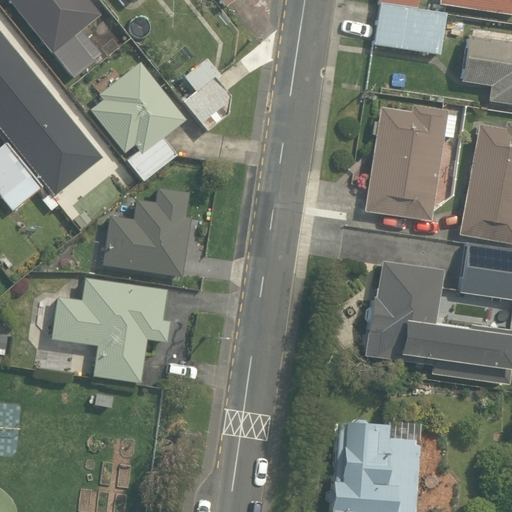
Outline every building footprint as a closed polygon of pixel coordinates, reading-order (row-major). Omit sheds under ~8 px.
[(95,0),(1,0),(66,78),(102,49),(84,27),(104,10),(95,0)] [(411,0),(376,0),(370,45),(440,56),(447,13),(411,7),(411,0)] [(511,0),(438,0),(438,4),(511,16),(511,0)] [(101,158),(0,33),(0,131),(53,197),(101,158)] [(511,41),(469,35),(462,84),(488,87),(486,102),(511,105),(511,41)] [(103,101),(89,113),(142,179),(176,152),(158,130),(184,109),(139,53),(94,90),(103,101)] [(195,93),(184,102),(208,130),(228,112),(220,103),(232,92),(201,57),(180,76),(195,93)] [(444,111),(379,102),(364,213),(429,222),(444,111)] [(511,128),(481,122),(456,235),(511,247),(511,128)] [(40,190),(3,141),(0,143),(0,200),(10,213),(40,190)] [(127,217),(109,213),(100,267),(178,281),(194,193),(152,185),(149,200),(131,197),(127,217)] [(511,248),(460,243),(454,294),(511,300),(511,248)] [(433,264),(373,259),(364,357),(426,362),(424,381),(505,387),(509,331),(428,324),(433,264)] [(69,297),(57,295),(50,339),(94,346),(90,375),(136,382),(143,340),(167,343),(170,324),(157,322),(163,290),(72,276),(69,297)] [(114,396),(94,393),(92,405),(112,408),(114,396)] [(411,511),(419,426),(335,420),(327,511),(411,511)]
